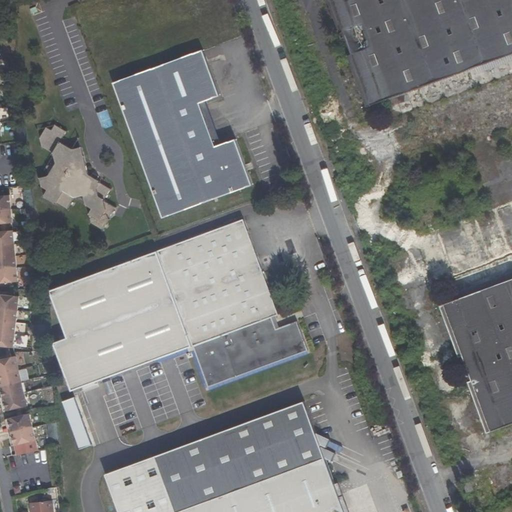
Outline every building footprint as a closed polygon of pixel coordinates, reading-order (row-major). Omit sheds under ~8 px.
[(511,0),(332,0),(371,106),(511,54),(511,280),(445,305),(491,432),(511,423),(511,0)] [(163,219),(252,186),(235,140),(216,147),(200,104),(220,97),(203,51),(114,84),(163,219)] [(61,198),(57,204),(68,210),(74,198),(75,199),(84,196),(88,207),(93,210),(89,216),(91,224),(103,230),(116,208),(104,202),(111,190),(99,183),(100,182),(89,175),(85,157),(76,160),(73,150),(62,143),(61,145),(60,144),(66,132),(56,126),(52,132),(47,128),(40,139),(42,148),(54,154),(56,164),(49,177),(41,179),(43,187),(48,190),(61,198)] [(85,157),(82,148),(73,150),(76,160),(85,157)] [(57,204),(61,198),(48,190),(45,197),(46,197),(45,198),(55,204),(56,203),(57,204)] [(84,196),(75,199),(88,207),(84,196)] [(0,212),(11,211),(9,198),(0,198),(0,212)] [(0,212),(0,227),(2,227),(8,226),(13,226),(11,211),(0,212)] [(57,287),(74,333),(57,339),(75,387),(194,344),(209,387),(307,351),(297,323),(276,330),(271,318),(279,315),(244,219),(57,287)] [(0,246),(15,245),(14,232),(9,233),(2,234),(0,233),(0,246)] [(0,259),(17,257),(15,245),(0,246),(0,259)] [(0,271),(18,270),(17,257),(0,259),(0,271)] [(0,285),(20,283),(18,270),(0,271),(0,285)] [(0,295),(0,309),(19,311),(20,297),(0,295)] [(0,309),(0,322),(18,323),(19,311),(0,309)] [(0,322),(0,334),(17,336),(18,323),(0,322)] [(0,347),(16,349),(17,336),(0,334),(0,347)] [(0,373),(19,368),(16,357),(0,360),(0,373)] [(23,381),(19,368),(0,373),(0,378),(2,386),(23,381)] [(26,393),(23,381),(2,386),(5,398),(26,393)] [(8,411),(18,409),(25,407),(29,406),(26,393),(5,398),(8,411)] [(118,511),(343,511),(300,399),(103,471),(118,511)] [(27,414),(25,407),(18,409),(20,416),(27,414)] [(27,414),(20,416),(10,418),(14,433),(35,427),(31,413),(27,414)] [(14,433),(10,418),(6,420),(9,434),(14,433)] [(17,446),(38,440),(35,427),(14,433),(17,446)] [(466,493),(473,491),(470,483),(463,485),(466,493)] [(57,511),(54,500),(35,504),(36,511),(57,511)]
